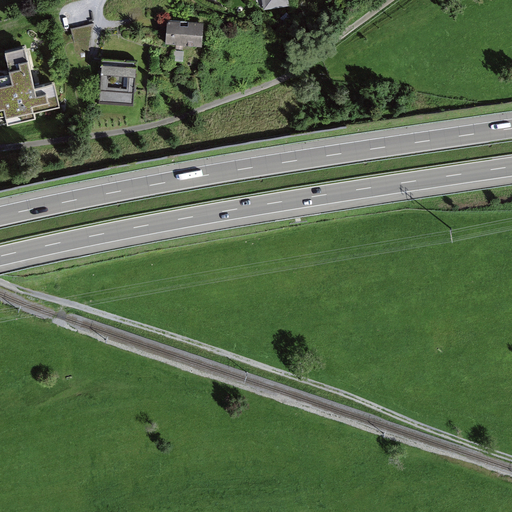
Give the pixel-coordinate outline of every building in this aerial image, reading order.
[(261,0),(263,10),(290,6),(288,0),(261,0)] [(203,24),(167,21),(165,44),(201,47),(203,24)] [(89,59),(94,24),(72,29),(80,61),(89,59)] [(10,72),(0,74),(0,115),(5,115),(7,123),(36,117),(34,110),(61,104),(55,80),(35,84),(25,44),(5,49),(10,70),(10,72)] [(136,63),(102,60),(98,102),(133,105),(136,63)]
